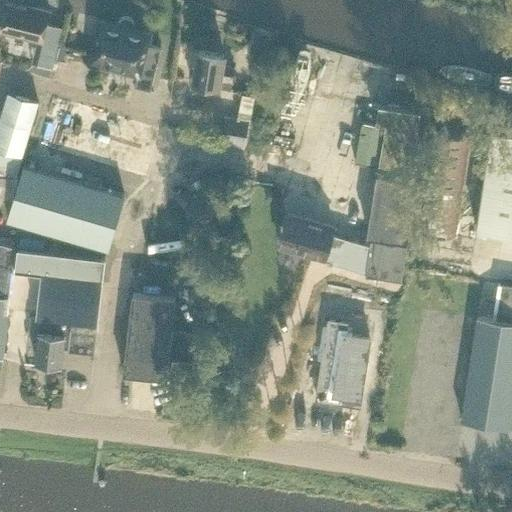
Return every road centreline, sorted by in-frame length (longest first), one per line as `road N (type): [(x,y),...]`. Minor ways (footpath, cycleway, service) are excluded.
road 1 (unclassified): [(511,490),(0,416)]
road 2 (unknown): [(108,429),(133,241),(174,171),(207,155)]
road 3 (residential): [(208,124),(0,75)]
